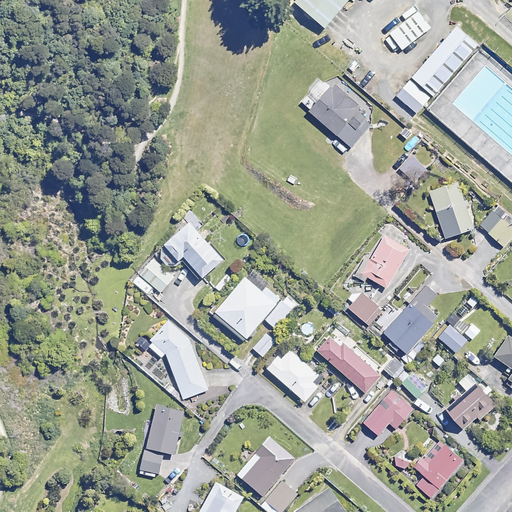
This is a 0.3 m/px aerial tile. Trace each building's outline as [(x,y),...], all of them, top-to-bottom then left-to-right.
[(298,0),(293,6),(323,27),(345,0),(298,0)] [(419,8),(389,30),(403,48),(433,26),(419,8)] [(481,43),(459,24),(413,76),(435,95),(481,43)] [(435,100),(409,78),(396,92),(422,114),(435,100)] [(358,108),(332,84),(308,110),(350,147),(371,124),(356,110),(358,108)] [(466,136),(479,147),(486,138),(473,128),(466,136)] [(473,228),(456,182),(429,192),(445,237),(473,228)] [(511,236),(511,216),(499,204),(479,225),(502,247),(511,236)] [(204,225),(193,213),(185,221),(186,223),(164,244),(168,249),(162,254),(172,265),(180,257),(200,278),(221,258),(197,232),(204,225)] [(408,250),(383,235),(369,259),(364,256),(353,274),(364,280),(367,276),(386,287),(408,250)] [(174,277),(154,259),(140,274),(161,292),(174,277)] [(268,282),(251,268),(214,311),(245,338),(279,298),(265,286),(268,282)] [(436,295),(425,285),(384,333),(407,353),(438,316),(427,306),(436,295)] [(366,328),(381,310),(356,288),(341,306),(366,328)] [(299,305),(288,295),(266,320),(276,330),(299,305)] [(169,320),(153,336),(150,341),(151,342),(148,346),(160,356),(164,352),(183,399),(209,389),(189,339),(169,320)] [(468,337),(451,322),(437,337),(454,352),(468,337)] [(267,332),(253,347),(262,356),(277,342),(267,332)] [(380,375),(331,332),(316,350),(365,393),(380,375)] [(511,340),(506,336),(493,355),(511,367),(511,369),(507,377),(511,380),(511,340)] [(325,377),(287,344),(266,367),(304,400),(325,377)] [(427,386),(408,369),(398,379),(417,397),(427,386)] [(473,386),(465,376),(458,382),(462,387),(455,392),(459,397),(446,408),(462,428),(493,403),(477,383),(473,386)] [(413,407),(393,389),(363,422),(377,435),(389,422),(395,428),(413,407)] [(150,422),(138,473),(154,477),(155,473),(163,475),(167,454),(174,455),(184,411),(156,404),(152,423),(150,422)] [(294,458),(269,437),(237,475),(261,496),(294,458)] [(462,460),(441,442),(426,459),(422,456),(414,466),(425,475),(416,485),(430,497),(462,460)] [(405,449),(392,454),(398,469),(411,464),(405,449)] [(281,511),(297,494),(281,481),(261,506),(267,511),(281,511)] [(235,511),(243,498),(215,482),(198,511),(235,511)] [(343,511),(344,511),(328,489),(295,511),(343,511)]
